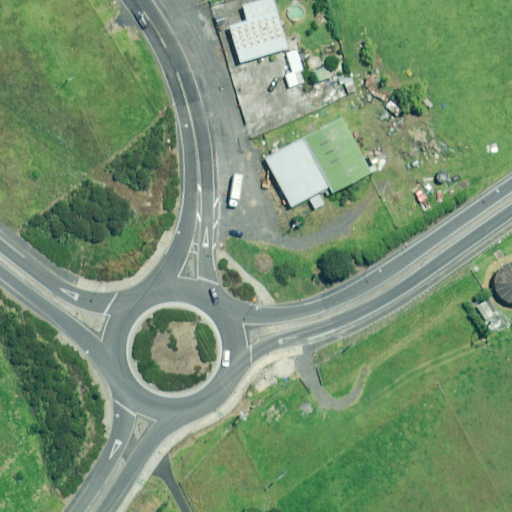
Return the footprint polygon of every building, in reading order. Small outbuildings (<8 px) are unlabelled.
[(287,47),(272,0),(261,0),(242,6),(246,21),(228,26),(239,62),(287,47)] [(327,25),(315,25),(315,35),(327,35),(327,25)] [(302,70),(296,50),(285,53),(292,73),(302,70)] [(350,73),(333,80),(335,86),(312,95),(317,107),(357,91),(350,73)] [(320,191),(326,188),(329,195),(370,175),(342,118),(264,157),(289,207),(306,198),(313,211),(327,204),(320,191)] [(511,259),(507,261),(501,264),(496,269),(494,275),(493,282),(494,289),(498,295),(503,299),(509,302),(511,302),(511,259)] [(483,302),(476,306),(485,319),(492,315),(483,302)]
